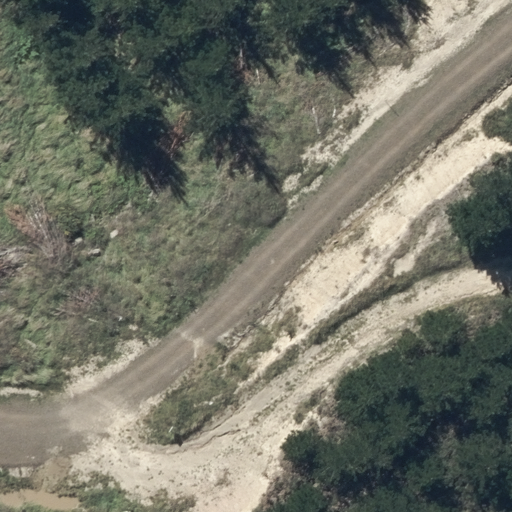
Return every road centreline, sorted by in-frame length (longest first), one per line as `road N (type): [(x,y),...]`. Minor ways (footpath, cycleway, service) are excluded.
road 1 (track): [(0,458),(45,467),(163,433),(305,222),(511,30)]
road 2 (track): [(163,433),(478,337),(511,337)]
